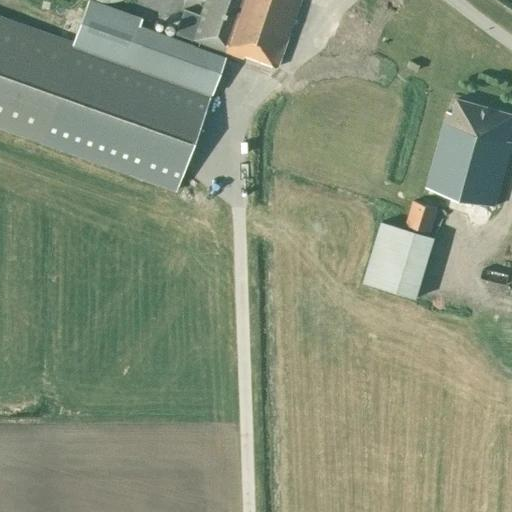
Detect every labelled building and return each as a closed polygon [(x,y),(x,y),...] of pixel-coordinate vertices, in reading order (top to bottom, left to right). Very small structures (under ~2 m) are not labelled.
[(0,126),(37,140),(174,190),(224,53),(242,59),(243,56),(274,67),(298,0),(204,0),(199,15),(183,10),(174,34),(190,40),(189,43),(138,26),(141,19),(99,4),(84,47),(0,16),(0,126)] [(342,16),(334,38),(360,48),(369,25),(342,16)] [(327,39),(324,49),(345,57),(349,47),(327,39)] [(408,61),(405,67),(414,71),(417,66),(408,61)] [(446,113),(424,197),(473,210),(475,205),(494,209),(511,142),(506,141),(511,116),(511,114),(455,100),(451,114),(446,113)] [(405,224),(430,232),(439,202),(414,195),(405,224)] [(433,237),(381,222),(363,282),(415,298),(433,237)]
